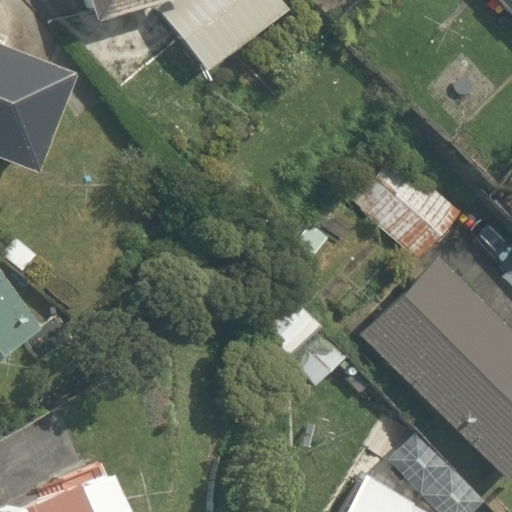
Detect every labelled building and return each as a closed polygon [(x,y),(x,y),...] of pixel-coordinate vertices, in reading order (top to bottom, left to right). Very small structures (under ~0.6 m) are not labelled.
[(85,0),(91,17),(149,1),(206,66),(279,2),(276,0),(85,0)] [(511,0),(496,0),(511,17),(511,0)] [(0,45),(0,165),(24,173),(60,66),(0,45)] [(392,153),(347,200),(405,258),(452,211),(392,153)] [(511,208),(499,220),(511,235),(511,208)] [(511,340),(424,253),(346,331),(492,476),(511,456),(511,340)] [(0,352),(31,329),(0,287),(0,352)] [(131,511),(108,458),(67,475),(71,485),(4,511),(131,511)] [(414,511),(353,475),(331,511),(414,511)]
